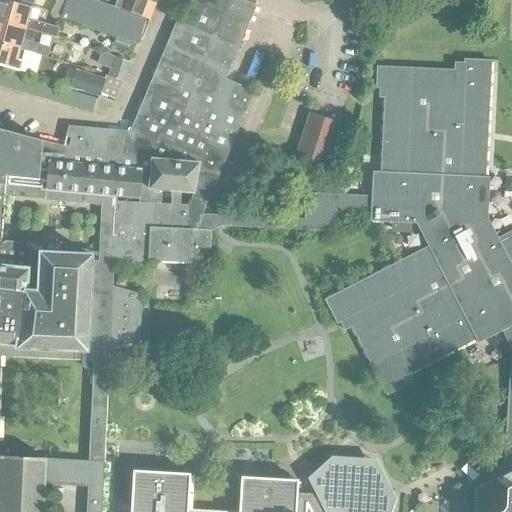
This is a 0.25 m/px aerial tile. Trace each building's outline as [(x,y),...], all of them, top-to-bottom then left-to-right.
[(43,511),(45,485),(45,483),(88,486),(86,511),(511,511),(511,231),(498,239),(487,218),(488,217),(487,217),(487,205),(488,205),(488,203),(488,204),(489,177),(484,176),(489,60),(463,58),(463,62),(454,62),(454,71),(376,67),(376,83),(372,83),(372,91),(380,91),(379,135),(385,135),(383,173),(374,173),(373,197),(307,194),(305,219),(202,214),(254,91),(225,78),(256,5),(245,0),(191,0),(181,23),(175,21),(129,131),(68,125),(67,131),(63,145),(0,128),(0,511),(43,511)] [(33,8),(9,0),(0,0),(0,19),(25,28),(34,31),(56,37),(59,28),(33,21),(29,20),(33,8)] [(93,0),(67,0),(66,2),(61,17),(106,33),(117,36),(137,44),(139,45),(148,20),(151,21),(151,19),(124,9),(123,11),(93,0)] [(157,3),(151,0),(129,0),(128,5),(126,4),(124,9),(141,15),(151,19),(157,3)] [(0,19),(0,41),(20,48),(20,49),(34,53),(47,57),(50,47),(32,42),(34,31),(25,28),(0,19)] [(137,44),(117,36),(106,33),(102,44),(113,48),(113,47),(133,54),(137,44)] [(0,41),(0,64),(28,73),(34,53),(20,49),(20,48),(0,41)] [(115,56),(108,75),(123,80),(130,61),(115,56)] [(70,86),(75,87),(99,95),(104,80),(75,70),(70,86)] [(339,123),(338,122),(309,113),(295,156),(325,166),(339,123)]
